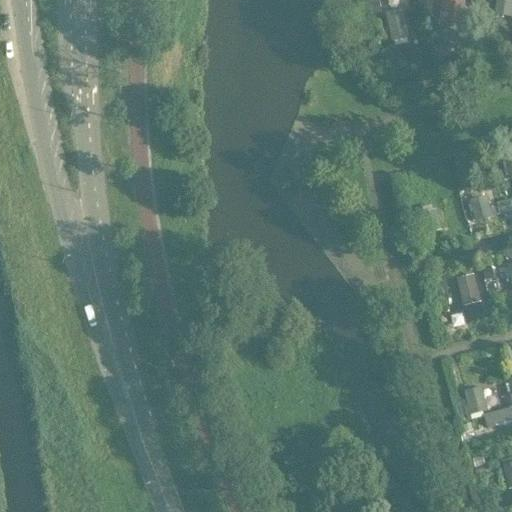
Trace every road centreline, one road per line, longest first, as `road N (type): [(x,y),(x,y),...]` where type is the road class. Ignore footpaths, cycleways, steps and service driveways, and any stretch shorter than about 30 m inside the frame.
road 1 (secondary): [(24,0),(58,198),(122,407),(141,443)]
road 2 (secondary): [(141,443),(91,212),(76,0)]
